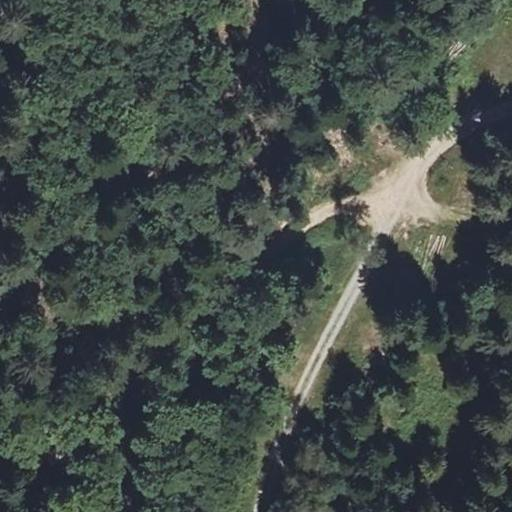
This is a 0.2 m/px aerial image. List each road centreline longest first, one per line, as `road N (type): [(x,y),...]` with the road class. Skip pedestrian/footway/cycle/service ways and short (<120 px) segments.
road 1 (track): [(399,192),(329,210),(196,300),(43,421),(0,438)]
road 2 (track): [(399,192),(255,511)]
road 3 (track): [(511,105),(472,119),(399,192)]
road 4 (track): [(399,192),(436,218),(511,230)]
